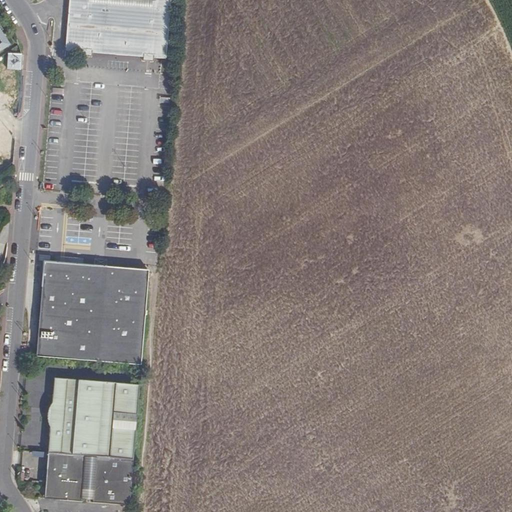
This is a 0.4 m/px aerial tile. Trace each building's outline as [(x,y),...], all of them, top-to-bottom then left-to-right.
[(67,0),(63,47),(164,56),(168,0),(67,0)] [(164,56),(63,47),(63,52),(164,60),(164,56)] [(0,115),(0,117),(8,122),(13,112),(5,107),(0,115)] [(146,273),(44,264),(43,269),(35,358),(139,367),(146,273)] [(46,424),(46,426),(47,427),(50,429),(49,442),(48,454),(58,454),(133,461),(139,387),(55,379),(53,404),(51,405),(49,406),(48,407),(47,410),(46,413),(46,416),(46,420),(46,424)] [(50,487),(50,494),(57,495),(56,500),(63,501),(82,502),(82,500),(90,501),(91,503),(129,506),(133,461),(58,454),(48,454),(48,466),(45,487),(50,487)] [(50,487),(45,487),(44,499),(56,500),(57,495),(50,494),(50,487)]
